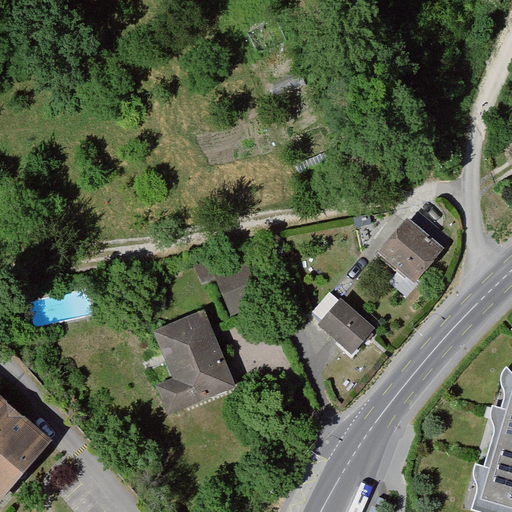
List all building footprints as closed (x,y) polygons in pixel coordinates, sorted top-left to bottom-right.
[(407,218),(376,254),(397,272),(387,284),(407,301),(420,285),(415,281),(443,248),(407,218)] [(214,280),(229,317),(263,303),(246,263),(220,274),(213,258),(195,266),(203,285),(214,280)] [(322,320),(339,300),(330,293),(313,312),(322,320)] [(322,320),(318,324),(354,354),(376,329),(340,298),(339,300),(322,320)] [(173,381),(156,388),(168,419),(237,391),(205,310),(153,331),(173,381)] [(484,499),(479,511),(511,511),(511,377),(508,375),(505,388),(511,400),(505,416),(497,414),(496,429),(500,439),(490,474),(482,472),(482,486),(484,499)] [(0,411),(0,503),(45,448),(0,411)]
